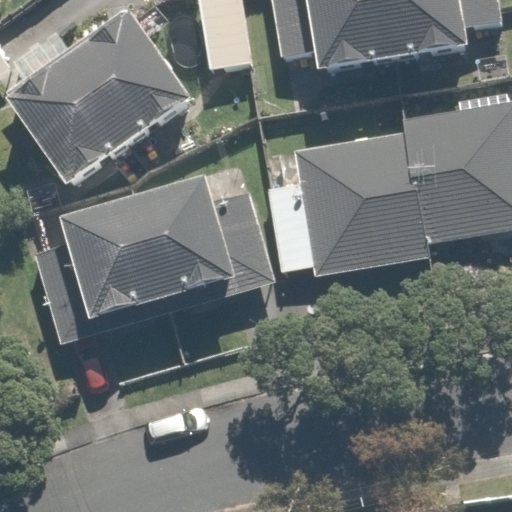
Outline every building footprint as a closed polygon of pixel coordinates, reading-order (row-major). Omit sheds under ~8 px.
[(62,0),(0,0),(0,32),(3,38),(62,0)] [(267,79),(256,0),(207,0),(219,86),(267,79)] [(487,0),(273,0),(287,75),(330,67),(334,89),(498,60),(487,0)] [(221,130),(147,17),(10,106),(63,188),(76,180),(96,212),(221,130)] [(511,122),(417,138),(420,158),(305,176),(307,191),(276,196),(291,291),(444,267),(443,255),(511,243),(511,122)] [(65,348),(282,290),(259,208),(230,216),(227,203),(39,254),(65,348)]
